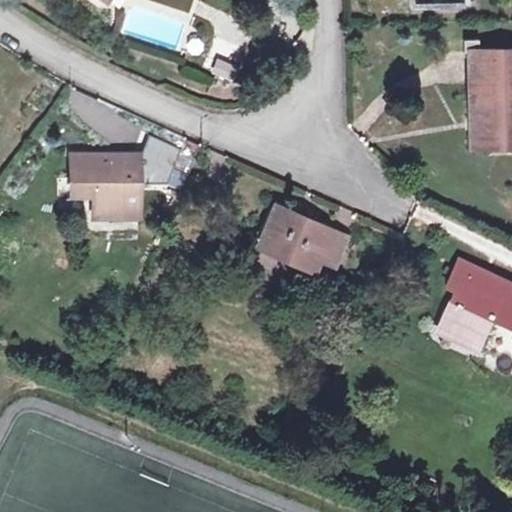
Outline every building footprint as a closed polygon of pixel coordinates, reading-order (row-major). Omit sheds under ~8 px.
[(511,49),(477,51),(480,125),(511,124),(511,49)] [(511,124),(480,125),(477,51),(467,51),(470,147),(511,145),(511,124)] [(90,216),(138,216),(139,160),(111,161),(111,155),(70,154),(69,190),(91,190),(90,216)] [(330,264),(344,233),(273,203),(258,237),(293,253),(289,261),(309,269),(315,257),(330,264)] [(511,329),(511,285),(491,276),(490,280),(459,266),(450,284),(459,288),(453,302),(456,304),(443,330),(481,348),(488,333),(483,330),(489,319),(511,329)]
